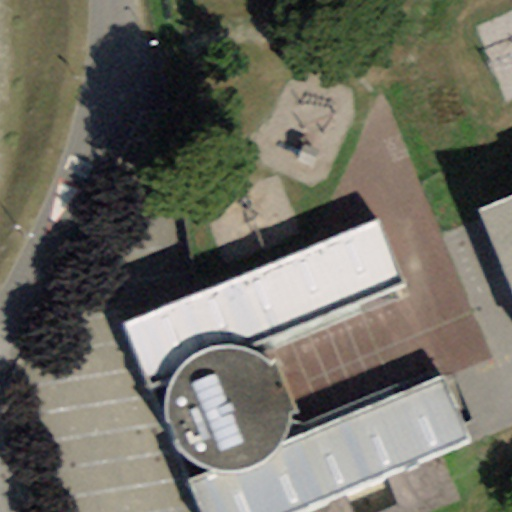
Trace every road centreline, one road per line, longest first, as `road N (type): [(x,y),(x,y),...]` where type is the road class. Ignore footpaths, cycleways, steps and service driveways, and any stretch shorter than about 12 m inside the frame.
road 1 (unclassified): [(0,324),(71,183),(91,119),(106,0)]
road 2 (unknown): [(511,149),(473,217),(468,252),(485,390)]
